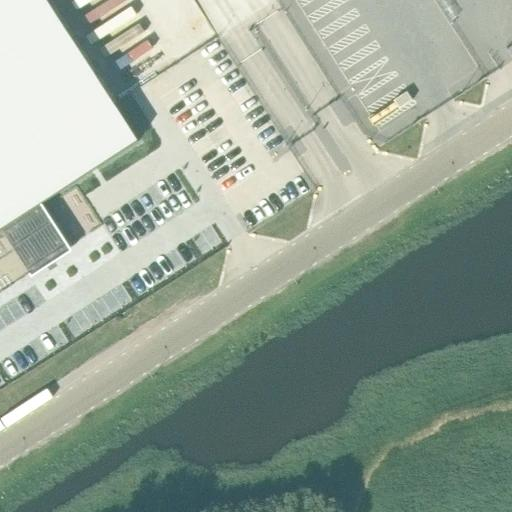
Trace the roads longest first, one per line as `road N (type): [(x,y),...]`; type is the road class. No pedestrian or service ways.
road 1 (unclassified): [(0,449),(511,123)]
road 2 (unknown): [(366,216),(218,0)]
